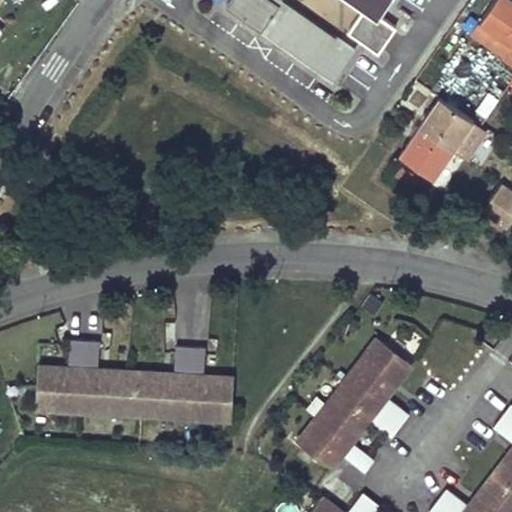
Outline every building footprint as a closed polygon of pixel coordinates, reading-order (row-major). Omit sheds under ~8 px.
[(229,0),(225,6),(331,80),(353,48),(336,36),(331,42),(271,0),(229,0)] [(355,0),(377,15),(388,0),(355,0)] [(511,0),(493,0),(479,22),(511,44),(503,56),(511,62),(511,0)] [(479,22),(470,34),(503,56),(511,44),(479,22)] [(451,83),(441,97),(460,110),(470,96),(451,83)] [(441,97),(439,96),(420,125),(464,155),(466,152),(454,145),(470,123),(472,119),(460,110),(441,97)] [(481,130),(470,123),(454,145),(466,152),(481,130)] [(464,155),(420,125),(386,173),(419,196),(432,177),(443,185),(464,155)] [(481,210),(506,228),(511,219),(511,188),(501,181),(481,210)] [(407,363),(374,337),(321,404),(327,408),(317,421),(312,416),(292,442),(326,469),(336,456),(358,473),(368,460),(346,443),(364,420),(385,436),(404,412),(382,395),(407,363)] [(212,378),(214,350),(185,348),(183,374),(107,368),(109,341),(80,338),(77,366),(41,363),(38,399),(56,400),(55,408),(116,413),(117,405),(166,409),(166,417),(220,421),(221,415),(238,416),(241,380),(212,378)] [(56,400),(38,399),(38,407),(55,408),(56,400)] [(327,408),(321,404),(312,416),(317,421),(327,408)] [(511,407),(508,404),(491,426),(511,441),(511,443),(466,503),(445,486),(426,511),(428,511),(506,511),(511,504),(511,407)] [(117,405),(116,413),(166,417),(166,409),(117,405)] [(366,511),(351,501),(342,511),(337,511),(317,497),(305,511),(366,511)]
